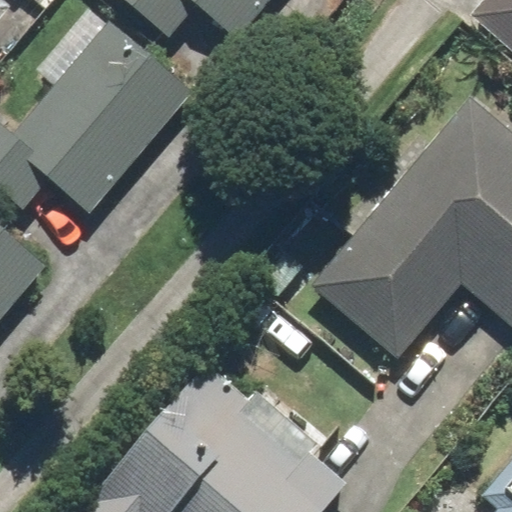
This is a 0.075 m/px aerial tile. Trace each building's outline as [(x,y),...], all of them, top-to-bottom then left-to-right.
[(0,0),(0,35),(28,2),(25,0),(0,0)] [(138,0),(179,36),(206,5),(241,36),(272,0),(138,0)] [(511,0),(493,0),(484,11),(511,35),(511,0)] [(0,179),(34,211),(62,182),(92,210),(199,98),(118,22),(18,129),(0,111),(0,179)] [(462,289),(511,328),(511,119),(476,91),(320,287),(407,358),(462,289)] [(0,324),(56,262),(0,212),(0,324)] [(334,511),(356,489),(318,454),(328,443),(266,385),(256,396),(216,359),(73,511),(334,511)] [(511,511),(511,465),(490,491),(506,504),(498,511),(448,511),(438,503),(431,511),(511,511)]
